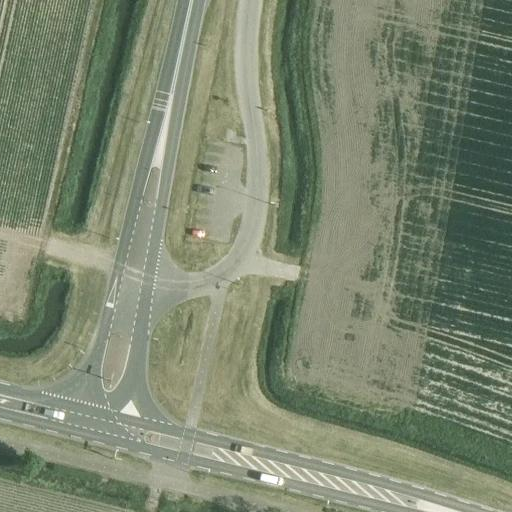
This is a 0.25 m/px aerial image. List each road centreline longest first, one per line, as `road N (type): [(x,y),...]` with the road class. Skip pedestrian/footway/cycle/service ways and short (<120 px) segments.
road 1 (unclassified): [(144,286),(188,291),(219,282),(249,244),(261,170),(250,94),(254,0)]
road 2 (secondary): [(445,511),(264,464)]
road 3 (secondary): [(169,116),(141,166),(112,280)]
road 4 (secondary): [(144,286),(169,116)]
road 5 (secondary): [(264,464),(153,427),(115,434)]
road 6 (secondary): [(115,434),(143,450),(208,464),(264,464)]
road 7 (secondary): [(115,434),(144,286)]
road 8 (secondary): [(112,280),(80,426)]
